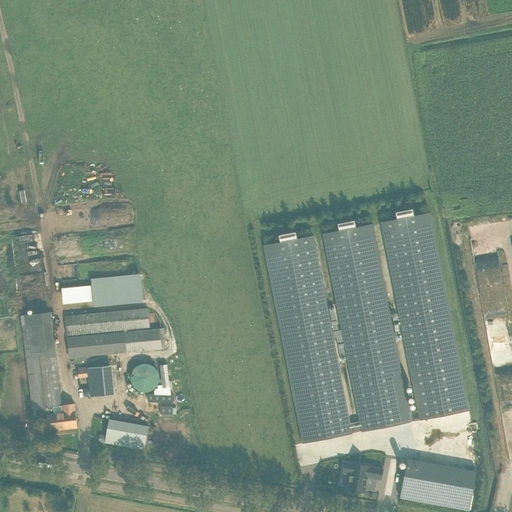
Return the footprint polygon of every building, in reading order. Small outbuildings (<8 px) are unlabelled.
[(397,220),(380,223),(417,410),(408,412),(410,422),(419,420),(458,413),(469,411),(430,213),(419,215),(413,216),(397,220)] [(274,244),(263,246),(301,443),(351,434),(351,433),(361,431),(361,432),(400,424),(410,422),(408,412),(372,224),(361,226),(355,228),(338,231),(322,234),(359,421),(350,423),(313,236),(296,239),(280,243),(274,244)] [(143,284),(97,286),(97,296),(144,295),(143,284)] [(91,285),(60,286),(61,302),(92,301),(91,285)] [(65,316),(67,338),(149,329),(147,308),(128,310),(90,314),(65,316)] [(50,313),(20,316),(21,326),(27,366),(28,375),(28,376),(32,409),(35,409),(55,406),(53,392),(59,391),(51,322),(50,313)] [(107,355),(105,338),(160,332),(159,328),(149,329),(67,338),(70,358),(107,355)] [(145,363),(143,363),(141,363),(138,364),(136,366),(135,367),(133,369),(132,371),(131,373),(131,376),(131,378),(131,380),(132,383),(133,385),(134,387),(136,389),(138,390),(140,391),(142,392),(144,392),(147,392),(149,392),(151,391),(154,390),(155,388),(157,386),(158,384),(159,382),(160,380),(160,377),(160,376),(160,374),(159,373),(159,372),(159,371),(158,370),(157,368),(156,367),(154,366),(154,365),(152,364),(151,364),(149,363),(147,363),(145,363)] [(86,368),(77,369),(78,377),(87,376),(86,368)] [(172,402),(172,394),(148,394),(147,402),(172,402)] [(55,406),(35,409),(36,417),(46,415),(47,431),(77,428),(75,418),(74,404),(62,405),(63,414),(56,415),(55,406)] [(160,406),(160,410),(160,414),(172,414),(172,411),(172,406),(160,406)] [(143,450),(147,425),(108,418),(103,442),(143,450)] [(469,511),(476,471),(406,459),(399,498),(469,511)] [(352,463),(344,462),(342,473),(350,474),(347,491),(349,491),(349,493),(355,494),(355,492),(365,494),(368,477),(381,480),(383,469),(370,467),(370,466),(352,463)]
